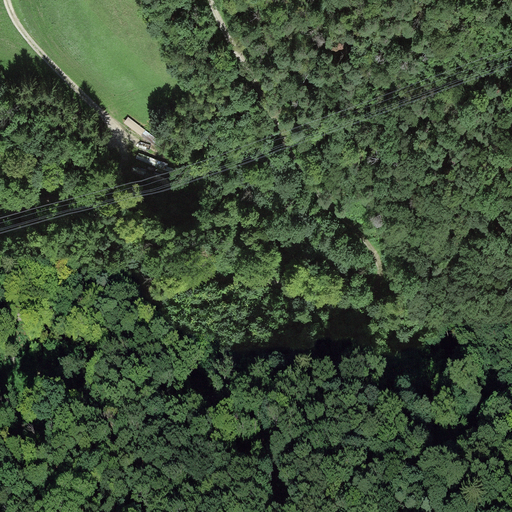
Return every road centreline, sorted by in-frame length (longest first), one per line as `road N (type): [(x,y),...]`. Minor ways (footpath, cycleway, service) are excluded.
road 1 (track): [(210,0),(288,155),(376,263),(366,301),(217,278),(0,321)]
road 2 (track): [(8,0),(26,41),(111,127),(121,170),(112,186),(95,193),(55,193),(0,216)]
